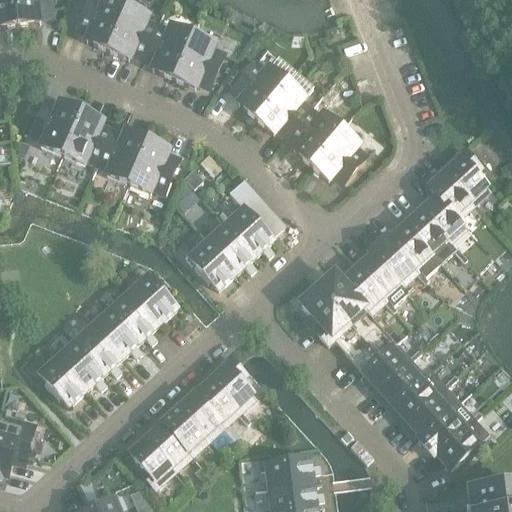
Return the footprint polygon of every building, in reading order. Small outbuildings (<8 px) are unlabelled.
[(0,0),(0,25),(1,25),(2,33),(18,31),(14,0),(0,0)] [(14,0),(18,31),(34,29),(33,21),(39,20),(39,23),(54,21),(51,0),(14,0)] [(93,50),(108,56),(128,12),(106,2),(104,7),(92,2),(77,36),(90,42),(91,40),(97,42),(93,50)] [(131,60),(144,65),(159,31),(147,26),(149,21),(128,12),(108,56),(123,62),(126,55),(132,58),(131,60)] [(159,31),(144,65),(156,71),(157,69),(163,71),(159,78),(174,85),(194,40),(172,31),(170,36),(159,31)] [(97,42),(91,40),(90,42),(88,47),(93,50),(97,42)] [(194,40),(174,85),(189,91),(192,84),(198,86),(197,88),(210,94),(225,60),(213,55),(215,50),(194,40)] [(131,60),(132,58),(126,55),(123,62),(129,65),(131,60)] [(244,114),(257,125),(288,88),(270,72),(266,77),(256,68),(232,96),(243,106),(245,104),(249,108),(244,114)] [(163,71),(157,69),(156,71),(154,76),(159,78),(163,71)] [(197,88),(198,86),(192,84),(189,91),(195,94),(197,88)] [(277,135),(288,144),(312,116),(302,107),(306,103),(288,88),(257,125),(269,135),(274,129),(279,133),(277,135)] [(249,108),(245,104),(243,106),(240,110),(244,114),(249,108)] [(41,152),(63,161),(83,117),(68,110),(64,117),(59,115),(60,113),(46,107),(31,141),(44,147),(41,152)] [(60,113),(59,115),(64,117),(68,110),(62,108),(60,113)] [(321,123),(312,116),(288,144),(298,153),(300,151),(304,155),(299,161),(312,171),(343,134),(325,119),(321,123)] [(98,170),(113,137),(100,131),(99,133),(94,130),(97,123),(83,117),(63,161),(85,171),(87,165),(98,170)] [(94,130),(99,133),(100,131),(103,125),(97,123),(94,130)] [(277,135),(279,133),(274,129),(269,135),(274,139),(277,135)] [(343,134),(312,171),(324,182),(329,176),(333,179),(332,181),(343,191),(367,162),(357,154),(361,149),(343,134)] [(126,142),(125,144),(130,146),(134,139),(128,136),(126,142)] [(107,180),(129,190),(149,145),(134,139),(130,146),(125,144),(126,142),(113,137),(98,170),(110,175),(107,180)] [(149,145),(129,190),(151,199),(153,194),(165,199),(180,165),(167,159),(166,161),(160,159),(163,152),(149,145)] [(304,155),(300,151),(298,153),(295,157),(299,161),(304,155)] [(160,159),(166,161),(167,159),(169,154),(163,152),(160,159)] [(455,170),(446,178),(474,210),(476,208),(489,196),(486,192),(487,191),(475,178),(481,172),(465,155),(452,167),(455,170)] [(195,194),(205,185),(195,174),(185,183),(195,194)] [(332,181),(333,179),(329,176),(324,182),(328,185),(332,181)] [(474,210),(446,178),(429,194),(437,202),(438,202),(458,224),(459,224),(472,211),(477,217),(481,214),(476,208),(474,210)] [(175,204),(186,215),(201,200),(189,189),(175,204)] [(438,202),(437,202),(421,216),(450,248),(452,246),(467,232),(459,224),(458,224),(438,202)] [(481,214),(477,217),(482,222),(485,219),(481,214)] [(241,218),(227,231),(255,263),(263,256),(269,263),(275,258),(268,251),(274,246),(245,215),(244,215),(241,218)] [(448,249),(450,248),(421,216),(405,231),(434,262),(448,249)] [(227,231),(223,234),(209,247),(238,279),(245,272),(251,279),(257,274),(251,267),(255,263),(227,231)] [(405,231),(390,245),(389,245),(418,277),(420,275),(434,262),(405,231)] [(390,245),(387,242),(370,257),(373,260),(374,260),(402,291),(416,278),(418,277),(389,245),(390,245)] [(453,254),(456,251),(452,246),(450,248),(448,249),(453,254)] [(202,278),(219,296),(238,279),(209,247),(194,261),(191,263),(190,264),(196,271),(195,273),(201,279),(202,278)] [(456,251),(453,254),(458,260),(461,257),(456,251)] [(386,306),(388,304),(402,291),(374,260),(373,260),(357,274),(386,306)] [(357,274),(342,288),(342,289),(370,320),(384,307),(389,312),(392,309),(388,304),(386,306),(357,274)] [(421,283),(424,280),(420,275),(418,277),(416,278),(421,283)] [(336,315),(354,334),(370,320),(342,289),(342,288),(335,280),(319,295),(336,315)] [(424,280),(421,283),(426,289),(429,286),(424,280)] [(130,300),(159,331),(178,315),(161,296),(163,295),(157,288),(155,289),(149,283),(148,283),(145,286),(130,300)] [(336,315),(319,295),(302,311),(317,327),(312,332),(318,338),(317,339),(329,351),(334,346),(337,349),(354,334),(336,315)] [(116,313),(113,316),(141,347),(146,343),(152,350),(158,345),(152,338),(159,331),(130,300),(116,313)] [(392,309),(389,312),(394,318),(397,315),(392,309)] [(110,318),(95,332),(124,364),(131,357),(138,363),(143,358),(137,352),(141,347),(113,316),(110,318)] [(337,349),(364,379),(395,351),(397,350),(370,320),(354,334),(337,349)] [(116,370),(124,364),(95,332),(80,345),(77,348),(106,380),(111,375),(117,382),(122,377),(116,370)] [(74,350),(59,364),(88,396),(96,389),(102,396),(107,391),(101,384),(106,380),(77,348),(74,350)] [(364,379),(378,395),(410,366),(408,365),(395,351),(364,379)] [(414,360),(417,363),(422,358),(419,355),(414,360)] [(414,360),(408,365),(410,366),(411,368),(417,363),(414,360)] [(221,378),(212,386),(240,418),(241,416),(255,404),(252,400),(253,399),(241,386),(247,380),(231,363),(218,375),(221,378)] [(53,394),(69,412),(88,396),(59,364),(45,377),(42,380),(41,381),(47,387),(45,389),(51,396),(53,394)] [(411,368),(410,366),(378,395),(393,411),(424,382),(411,368)] [(393,411),(407,427),(439,398),(437,397),(424,382),(393,411)] [(238,419),(240,418),(212,386),(195,401),(224,432),(238,419)] [(443,392),(446,395),(451,390),(448,387),(443,392)] [(437,397),(439,398),(440,400),(446,395),(443,392),(437,397)] [(407,427),(421,442),(422,443),(453,414),(440,400),(439,398),(407,427)] [(224,432),(195,401),(180,415),(208,447),(209,445),(224,432)] [(422,443),(421,442),(418,445),(434,462),(437,459),(436,459),(468,430),(466,429),(453,414),(422,443)] [(180,415),(163,430),(192,461),(206,448),(208,447),(180,415)] [(246,422),(241,416),(240,418),(238,419),(243,425),(246,422)] [(472,424),(475,427),(480,422),(477,419),(472,424)] [(246,422),(243,425),(248,430),(251,427),(246,422)] [(466,429),(468,430),(469,432),(475,427),(472,424),(466,429)] [(0,483),(2,484),(2,480),(8,482),(14,461),(27,465),(35,432),(20,428),(19,434),(0,429),(0,483)] [(192,461),(163,430),(147,444),(176,476),(177,474),(192,461)] [(468,430),(436,459),(437,459),(451,475),(466,462),(469,465),(486,450),(483,447),(469,432),(468,430)] [(159,490),(174,477),(176,476),(147,444),(131,460),(144,474),(141,477),(156,494),(159,490)] [(209,445),(208,447),(206,448),(211,454),(214,451),(209,445)] [(214,451),(211,454),(216,459),(219,456),(214,451)] [(312,480),(319,478),(321,478),(320,471),(311,472),(310,469),(310,465),(267,470),(268,471),(268,475),(271,495),(313,490),(312,482),(312,480)] [(177,474),(176,476),(174,477),(179,482),(182,480),(177,474)] [(182,480),(179,482),(184,488),(187,485),(182,480)] [(314,497),(313,490),(271,495),(272,511),(315,511),(316,510),(315,507),(324,506),(323,499),(314,500),(314,497)] [(511,511),(511,497),(471,502),(471,511),(511,511)]
